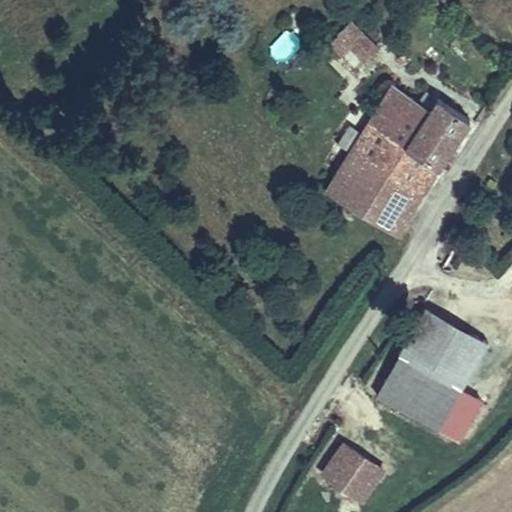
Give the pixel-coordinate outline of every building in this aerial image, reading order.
[(350,24),(327,45),(351,71),(375,50),(350,24)] [(395,90),(346,158),(412,204),(471,119),(426,93),(422,104),(395,90)] [(412,204),(346,158),(325,189),(390,236),(412,204)] [(430,306),(380,395),(441,430),(464,391),(492,341),(430,306)] [(464,391),(441,430),(461,442),(484,403),(464,391)] [(342,443),(322,476),(346,492),(366,460),(342,443)] [(366,460),(346,492),(363,503),(383,472),(366,460)]
